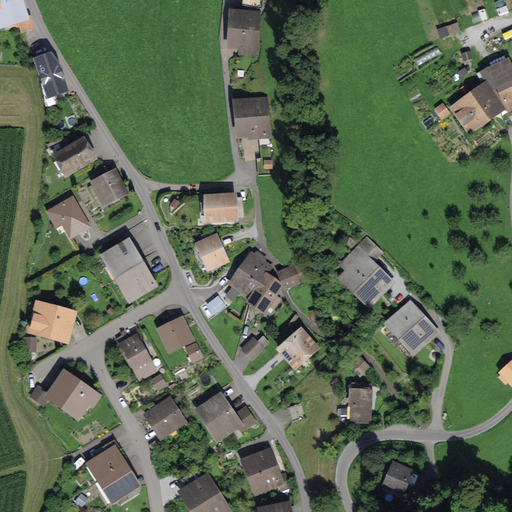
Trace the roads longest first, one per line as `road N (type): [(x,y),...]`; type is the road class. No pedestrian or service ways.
road 1 (residential): [(29,0),(134,177),(182,291)]
road 2 (residential): [(157,511),(137,442),(85,347),(182,291)]
road 3 (residential): [(182,291),(283,440),(308,511)]
road 4 (unclassified): [(350,511),(342,468),(364,440),(464,434),(511,404)]
